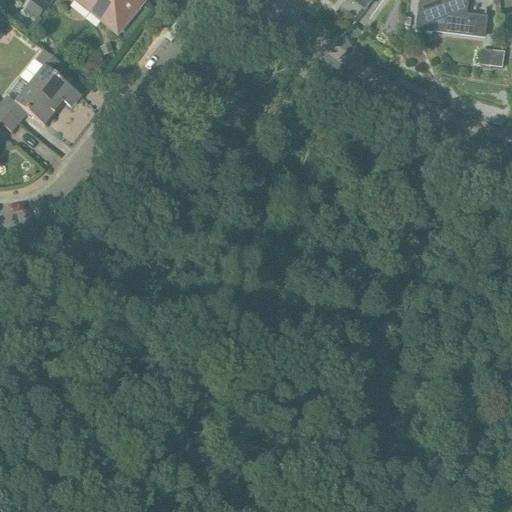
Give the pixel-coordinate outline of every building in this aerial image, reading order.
[(40,0),(34,0),(24,12),(36,22),(49,6),(40,0)] [(75,0),(74,1),(102,23),(118,36),(147,0),(75,0)] [(349,0),(365,12),(373,0),(349,0)] [(419,0),(415,33),(431,35),(432,27),(444,28),(443,34),(483,39),(485,19),(466,17),(468,0),(419,0)] [(511,0),(500,0),(502,16),(511,14),(511,0)] [(8,31),(1,25),(0,26),(0,39),(1,41),(8,31)] [(103,57),(113,54),(110,46),(100,49),(103,57)] [(29,87),(59,111),(74,93),(56,79),(64,69),(48,56),(43,52),(35,63),(43,70),(29,87)] [(503,54),(492,53),(490,69),(502,70),(503,54)] [(0,105),(0,109),(19,125),(27,115),(44,129),(59,111),(29,87),(15,105),(6,98),(0,105)] [(0,125),(11,135),(19,125),(0,109),(0,125)]
